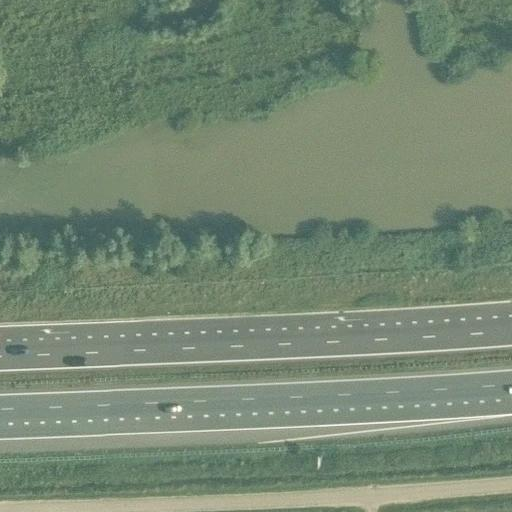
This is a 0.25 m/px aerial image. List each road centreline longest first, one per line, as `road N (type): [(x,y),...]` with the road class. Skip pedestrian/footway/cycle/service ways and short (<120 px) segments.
road 1 (motorway): [(0,412),(511,382)]
road 2 (motorway): [(511,330),(0,355)]
road 3 (unclassified): [(0,509),(511,489)]
